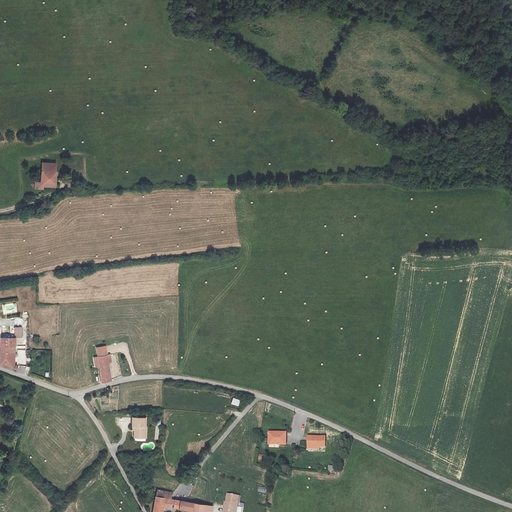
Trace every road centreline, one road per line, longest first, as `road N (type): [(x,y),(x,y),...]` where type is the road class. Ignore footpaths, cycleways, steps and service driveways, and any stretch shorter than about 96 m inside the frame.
road 1 (unclassified): [(511,507),(275,402),(193,379),(151,378),(75,396)]
road 2 (residential): [(75,396),(142,511)]
